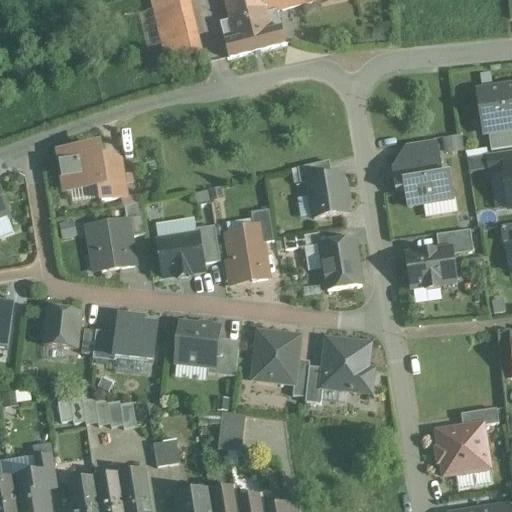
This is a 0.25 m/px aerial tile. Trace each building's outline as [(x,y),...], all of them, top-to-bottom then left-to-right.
[(151,0),(168,68),(183,65),(168,0),(151,0)] [(168,0),(183,65),(203,60),(187,0),(168,0)] [(230,25),(267,16),(263,0),(224,0),(230,23),(230,25)] [(263,0),(267,16),(277,13),(321,1),(323,1),(322,0),(263,0)] [(357,0),(322,0),(323,1),(321,1),(323,8),(358,0),(357,0)] [(286,47),(281,29),(277,13),(267,16),(230,25),(230,23),(220,26),(230,62),(286,47)] [(511,88),(478,94),(482,118),(488,117),(490,134),(511,130),(511,88)] [(511,148),(511,130),(490,134),(488,135),(491,152),(511,148)] [(446,139),(447,154),(464,152),(462,137),(446,139)] [(409,170),(413,170),(441,165),(437,145),(405,150),(409,170)] [(60,157),(65,187),(66,193),(105,187),(99,151),(60,157)] [(503,171),(503,169),(511,167),(511,153),(488,157),(490,173),(503,171)] [(100,188),(100,192),(102,204),(129,200),(123,164),(102,168),(105,187),(100,188)] [(329,164),(298,171),(300,185),(308,184),(331,180),(329,164)] [(454,201),(450,176),(449,176),(441,178),(440,168),(441,167),(441,165),(409,171),(408,170),(392,173),(396,194),(404,193),(407,209),(454,201)] [(503,171),(509,210),(511,209),(511,167),(503,169),(503,171)] [(308,184),(314,221),(348,215),(346,204),(348,204),(346,189),(344,190),(342,178),(331,180),(308,184)] [(0,222),(8,219),(0,194),(0,222)] [(145,238),(141,211),(140,206),(125,209),(130,240),(145,238)] [(274,244),(271,224),(269,213),(251,216),(253,229),(259,229),(262,246),(274,244)] [(134,268),(133,259),(132,259),(127,223),(89,230),(93,256),(98,255),(101,274),(134,268)] [(505,244),(511,242),(511,226),(503,228),(505,244)] [(220,264),(217,245),(215,229),(196,232),(197,238),(198,238),(203,267),(220,264)] [(252,284),(267,281),(268,281),(259,229),(244,231),(243,232),(244,235),(228,237),(235,283),(251,280),(252,284)] [(439,253),(445,252),(446,252),(452,251),(453,257),(473,255),(470,233),(437,237),(439,253)] [(204,274),(198,242),(198,241),(198,238),(197,238),(159,244),(164,280),(177,278),(178,278),(178,280),(183,279),(191,278),(191,276),(204,274)] [(362,288),(359,272),(359,271),(354,243),(320,248),(328,294),(362,288)] [(440,287),(446,286),(457,285),(452,251),(406,258),(411,291),(426,289),(427,293),(440,291),(440,287)] [(0,301),(0,350),(6,351),(12,303),(0,301)] [(44,347),(61,349),(62,350),(77,351),(81,316),(48,312),(44,347)] [(115,360),(125,361),(153,364),(156,329),(143,327),(143,322),(120,320),(119,320),(115,360)] [(214,369),(217,345),(217,344),(218,331),(181,327),(177,365),(214,369)] [(84,332),(83,341),(81,356),(93,357),(95,334),(95,333),(84,332)] [(96,333),(94,346),(94,347),(93,361),(115,363),(116,360),(115,360),(117,336),(96,333)] [(295,387),(296,372),(297,372),(300,340),(259,335),(253,382),(253,383),(254,383),(295,387)] [(218,342),(215,366),(215,367),(215,370),(208,369),(208,377),(235,380),(239,344),(218,342)] [(367,372),(369,354),(369,353),(370,348),(327,343),(322,390),(322,391),(370,396),(373,373),(367,372)] [(298,363),(297,374),(296,374),(295,387),(294,388),(293,399),(305,400),(309,365),(298,363)] [(309,370),(306,395),(306,396),(305,405),(321,407),(322,392),(322,390),(324,372),(323,371),(309,370)] [(86,425),(84,413),(82,401),(71,402),(70,400),(58,402),(61,426),(73,424),(74,427),(86,425)] [(83,404),(83,405),(87,428),(98,427),(98,430),(111,428),(108,407),(107,403),(97,404),(97,403),(96,402),(83,404)] [(135,431),(133,418),(133,417),(131,406),(122,407),(122,405),(121,405),(108,406),(112,430),(123,429),(123,433),(135,431)] [(246,419),(245,418),(244,418),(222,416),(221,428),(244,431),(245,430),(246,419)] [(502,416),(456,420),(457,433),(430,435),(434,480),(485,475),(481,433),(503,431),(502,416)] [(244,431),(228,429),(221,428),(220,440),(243,442),(244,431)] [(243,443),(224,440),(223,440),(220,440),(218,452),(242,455),(243,443)] [(157,470),(158,470),(159,470),(180,467),(177,443),(153,447),(157,470)] [(35,461),(35,465),(36,466),(37,475),(43,475),(45,487),(57,485),(53,458),(35,461)] [(124,511),(151,511),(145,473),(121,477),(119,478),(124,511)] [(48,511),(42,475),(18,479),(14,480),(19,511),(48,511)] [(99,511),(124,511),(119,478),(94,481),(99,511)] [(0,481),(0,511),(18,511),(13,480),(0,481)] [(99,511),(94,481),(69,485),(73,511),(99,511)] [(237,511),(236,504),(237,503),(235,491),(211,495),(210,495),(210,493),(209,493),(212,511),(237,511)] [(211,511),(209,493),(174,498),(175,511),(211,511)] [(237,503),(237,511),(263,511),(264,511),(262,499),(237,503)]
